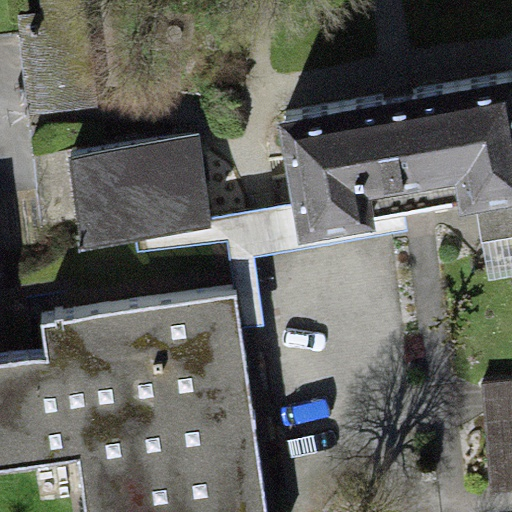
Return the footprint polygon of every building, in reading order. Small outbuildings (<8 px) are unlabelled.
[(84,5),(83,0),(39,0),(40,10),(84,5)] [(84,5),(40,10),(16,13),(28,113),(96,106),(84,5)] [(511,80),(275,123),(289,203),(297,244),(375,230),(373,219),(403,214),(458,204),(460,216),(474,213),(480,242),(511,236),(511,80)] [(198,137),(67,157),(81,248),(134,240),(212,229),(210,216),(198,137)] [(212,229),(134,240),(135,252),(226,242),(234,293),(239,330),(264,326),(254,257),(407,231),(403,214),(373,219),(375,230),(297,244),(289,203),(210,216),(212,229)] [(511,236),(480,242),(487,280),(511,275),(511,236)] [(263,511),(239,330),(234,293),(35,320),(40,356),(0,361),(0,478),(71,469),(76,511),(263,511)] [(511,380),(481,383),(492,495),(511,493),(511,380)]
